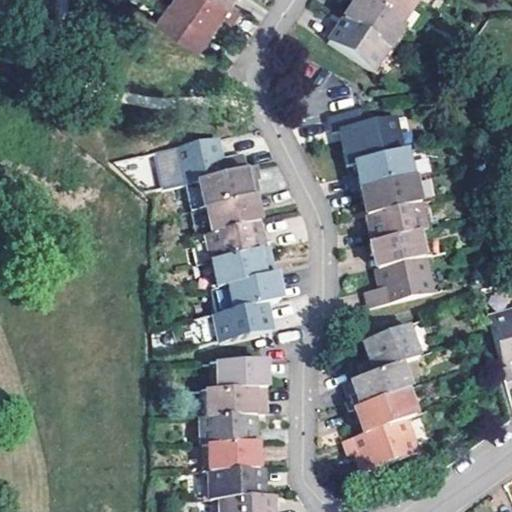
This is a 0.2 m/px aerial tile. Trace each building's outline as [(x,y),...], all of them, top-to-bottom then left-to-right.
[(231,9),(217,0),(172,0),(153,29),(193,56),(212,26),(218,18),(227,24),(236,12),(231,9)] [(217,0),(231,9),(236,0),(217,0)] [(355,0),(351,0),(345,9),(351,14),(355,8),(359,2),(355,0)] [(355,0),(359,2),(396,26),(411,3),(410,2),(406,0),(355,0)] [(338,20),(344,24),(382,49),(397,27),(396,26),(359,2),(355,8),(351,14),(345,9),(338,20)] [(338,20),(330,31),(337,35),(339,31),(344,24),(338,20)] [(382,49),(344,24),(339,31),(337,35),(330,31),(323,43),(367,72),(382,49)] [(397,27),(382,49),(389,54),(404,31),(397,27)] [(350,153),(341,155),(345,169),(349,168),(356,167),(399,157),(390,122),(367,127),(363,113),(325,121),(329,136),(337,135),(345,133),(348,147),(350,153)] [(337,135),(341,155),(350,153),(348,147),(345,133),(337,135)] [(198,186),(205,184),(251,173),(248,159),(226,163),(225,158),(221,141),(179,150),(180,151),(167,154),(175,191),(198,186)] [(357,194),(407,183),(404,171),(411,169),(407,155),(399,157),(356,167),(358,176),(359,180),(351,182),(354,194),(357,194)] [(414,181),(411,169),(404,171),(407,183),(410,182),(414,181)] [(251,173),(205,184),(211,210),(213,209),(254,201),(253,193),(252,189),(258,188),(255,173),(251,173)] [(414,181),(410,182),(416,209),(423,207),(417,180),(414,181)] [(410,182),(407,183),(357,194),(361,209),(366,208),(367,213),(369,219),(416,209),(410,182)] [(205,184),(198,186),(204,211),(206,211),(211,210),(205,184)] [(253,193),(254,201),(261,199),(258,188),(252,189),(253,193)] [(219,236),(267,225),(274,224),(270,206),(268,198),(261,199),(254,201),(213,209),(219,236)] [(423,207),(416,209),(422,235),(429,234),(423,207)] [(361,209),(363,221),(369,219),(367,213),(366,208),(361,209)] [(211,210),(206,211),(211,237),(215,237),(219,236),(213,209),(211,210)] [(369,247),(414,237),(422,235),(416,209),(369,219),(371,228),(372,232),(366,233),(369,247)] [(363,221),(366,233),(372,232),(371,228),(369,219),(363,221)] [(271,241),(267,225),(219,236),(215,237),(221,263),(265,254),(266,253),(263,243),(271,241)] [(422,235),(414,237),(421,263),(429,261),(422,235)] [(208,238),(214,265),(219,264),(221,263),(215,237),(211,237),(208,238)] [(421,263),(414,237),(369,247),(365,248),(369,265),(371,274),(421,263)] [(263,243),(266,253),(271,252),(273,252),(272,248),(271,241),(263,243)] [(268,267),(275,266),(274,261),(271,252),(266,253),(265,254),(268,267)] [(231,291),(278,280),(275,266),(268,267),(265,254),(221,263),(219,264),(226,292),(231,291)] [(362,298),(365,314),(429,299),(421,263),(371,274),(375,288),(376,293),(362,298)] [(214,265),(212,265),(219,294),(224,293),(226,292),(219,264),(214,265)] [(279,279),(278,280),(231,291),(237,315),(273,306),(278,305),(285,304),(283,296),(279,279)] [(224,293),(230,316),(237,315),(231,291),(226,292),(224,293)] [(282,320),(278,305),(273,306),(276,316),(277,320),(282,320)] [(232,344),(285,332),(282,320),(277,320),(276,316),(273,306),(237,315),(230,316),(225,317),(232,344)] [(511,311),(488,319),(504,376),(511,373),(511,311)] [(218,319),(225,346),(232,344),(225,317),(218,319)] [(349,371),(353,384),(395,369),(409,364),(398,332),(351,349),(356,362),(359,368),(349,371)] [(263,379),(263,367),(215,369),(216,395),(259,393),(264,393),(263,379)] [(215,369),(207,369),(208,395),(216,395),(215,369)] [(395,369),(353,384),(342,388),(347,402),(353,401),(354,404),(356,412),(404,394),(405,394),(395,369)] [(405,394),(404,394),(413,419),(419,418),(410,392),(405,394)] [(209,421),(247,420),(254,420),(267,420),(267,406),(260,406),(260,402),(259,393),(216,395),(208,395),(209,421)] [(260,406),(267,406),(267,393),(264,393),(259,393),(260,402),(260,406)] [(413,419),(404,394),(356,412),(350,414),(354,424),(360,422),(361,425),(365,437),(401,424),(413,419)] [(200,395),(200,421),(209,421),(208,395),(200,395)] [(353,401),(347,402),(350,414),(356,412),(354,404),(353,401)] [(248,432),(247,420),(209,421),(200,421),(201,449),(209,448),(255,447),(254,437),(248,437),(248,432)] [(360,422),(354,424),(359,439),(365,437),(361,425),(360,422)] [(401,424),(365,437),(359,439),(339,446),(343,460),(350,458),(358,456),(360,460),(365,475),(413,458),(401,424)] [(255,447),(209,448),(210,476),(258,474),(258,461),(257,447),(255,447)] [(201,449),(201,476),(208,476),(210,476),(209,448),(201,449)] [(358,456),(350,458),(358,478),(365,475),(360,460),(358,456)] [(264,474),(258,474),(210,476),(208,476),(209,503),(212,503),(219,502),(259,501),(258,492),(258,487),(264,487),(264,474)] [(201,476),(202,503),(209,503),(208,476),(201,476)] [(268,511),(268,510),(267,502),(265,502),(259,501),(219,502),(219,511),(268,511)]
